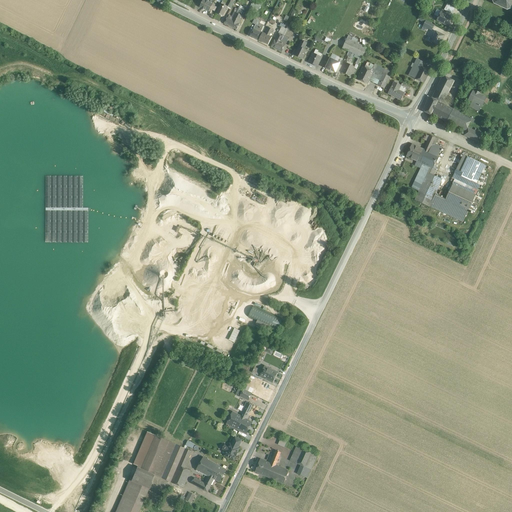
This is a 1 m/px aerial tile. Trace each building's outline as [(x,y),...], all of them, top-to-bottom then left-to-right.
[(206,0),(203,0),(202,4),(200,6),(210,11),(214,3),(206,0)] [(257,0),(256,0),(251,7),(256,12),(263,4),(257,0)] [(511,0),(492,0),(494,3),(507,9),(511,7),(511,0)] [(444,10),(452,13),(455,7),(447,4),(444,10)] [(223,6),(220,5),(216,13),(223,16),(228,7),(224,5),(223,6)] [(454,17),(441,11),(436,21),(449,27),(454,17)] [(236,12),(233,17),(229,16),(228,18),(227,18),(224,23),(237,30),(240,24),(239,24),(243,15),(242,14),(241,15),(236,12)] [(435,25),(426,20),(425,23),(423,25),(432,30),(435,25)] [(259,25),(256,24),(256,25),(250,36),(258,40),(261,33),(260,32),(263,28),(258,26),(259,25)] [(269,27),(266,34),(263,32),(259,40),(268,45),(272,37),(270,36),(273,29),(269,27)] [(284,28),(282,27),(278,33),(284,36),(287,29),(284,28)] [(445,36),(436,31),(431,41),(440,46),(445,36)] [(429,41),(432,34),(426,32),(424,38),(429,41)] [(278,33),(271,47),(282,52),(287,42),(289,39),(284,36),(278,33)] [(367,47),(346,38),(342,47),(355,54),(359,56),(362,57),(367,47)] [(302,40),(295,55),(302,59),(307,50),(304,49),(307,43),(302,40)] [(321,57),(313,53),(309,62),(317,66),(321,57)] [(425,60),(418,57),(416,62),(423,65),(425,60)] [(340,63),(330,58),(326,67),(329,69),(332,71),(332,70),(335,72),(340,63)] [(368,60),(365,67),(363,66),(357,78),(367,83),(371,75),(373,71),(371,70),(368,69),(371,62),(368,60)] [(423,65),(416,62),(410,73),(418,77),(423,65)] [(354,66),(347,63),(342,72),(350,76),(354,66)] [(392,71),(375,63),(371,70),(373,71),(371,75),(378,79),(381,72),(389,76),(390,76),(392,71)] [(423,65),(418,77),(426,80),(431,69),(423,65)] [(378,79),(375,83),(383,87),(389,76),(381,72),(378,79)] [(443,105),(437,101),(438,101),(446,98),(454,81),(443,75),(425,112),(431,114),(431,113),(447,121),(453,109),(444,104),(443,105)] [(402,87),(393,83),(388,95),(400,101),(406,89),(402,87)] [(474,92),(473,91),(468,100),(480,106),(484,98),(479,95),(480,93),(475,91),(474,92)] [(475,120),(453,109),(447,121),(466,131),(468,127),(470,122),(473,124),(475,120)] [(482,134),(468,127),(466,131),(463,135),(478,142),(482,134)] [(438,138),(430,135),(424,149),(429,151),(433,143),(435,144),(438,138)] [(424,149),(412,144),(406,156),(418,162),(424,149)] [(441,149),(433,145),(430,152),(438,156),(441,149)] [(429,151),(424,149),(418,162),(423,164),(430,167),(433,168),(438,156),(430,152),(429,151)] [(485,165),(463,155),(454,173),(477,183),(485,165)] [(423,164),(415,181),(422,184),(428,172),(430,167),(423,164)] [(434,175),(428,172),(422,184),(415,200),(429,207),(429,206),(435,195),(442,179),(434,175)] [(477,183),(454,173),(452,178),(455,179),(452,184),(476,195),(478,190),(474,188),(477,183)] [(476,195),(452,184),(445,200),(468,211),(476,195)] [(445,200),(435,195),(429,206),(463,222),(468,211),(445,200)] [(276,316),(253,306),(248,317),(270,327),(276,316)] [(229,340),(234,342),(239,330),(234,328),(229,340)] [(277,372),(265,366),(262,371),(260,376),(272,382),(277,372)] [(247,403),(242,412),(244,413),(242,417),(246,419),(249,415),(247,414),(252,405),(247,403)] [(242,417),(233,412),(227,423),(246,434),(252,422),(242,417)] [(147,432),(133,464),(138,466),(141,467),(155,435),(147,432)] [(176,444),(155,435),(141,467),(140,469),(155,475),(161,478),(162,478),(176,444)] [(241,440),(235,437),(232,443),(239,446),(241,440)] [(193,448),(195,443),(187,440),(185,445),(193,448)] [(287,443),(281,440),(278,446),(284,449),(287,443)] [(232,444),(230,444),(229,447),(226,446),(226,447),(225,447),(225,448),(224,450),(227,451),(225,455),(234,459),(239,448),(238,447),(239,446),(232,443),(232,444)] [(176,444),(162,478),(171,482),(186,449),(176,444)] [(171,482),(183,487),(191,470),(184,468),(192,451),(186,448),(186,449),(171,482)] [(317,458),(297,448),(291,462),(301,466),(297,475),(307,479),(317,458)] [(275,451),(270,465),(274,467),(280,453),(275,451)] [(215,463),(203,457),(196,469),(208,476),(215,463)] [(270,465),(260,461),(255,474),(269,480),(274,467),(270,465)] [(227,470),(215,463),(208,476),(214,479),(220,482),(227,470)] [(155,475),(140,469),(141,467),(138,466),(131,481),(149,489),(155,475)] [(288,472),(274,467),(269,480),(283,485),(288,472)] [(208,476),(204,483),(194,478),(191,483),(207,491),(214,479),(208,476)] [(131,481),(129,480),(115,511),(138,511),(149,489),(131,481)] [(190,492),(186,500),(190,502),(194,495),(190,492)]
